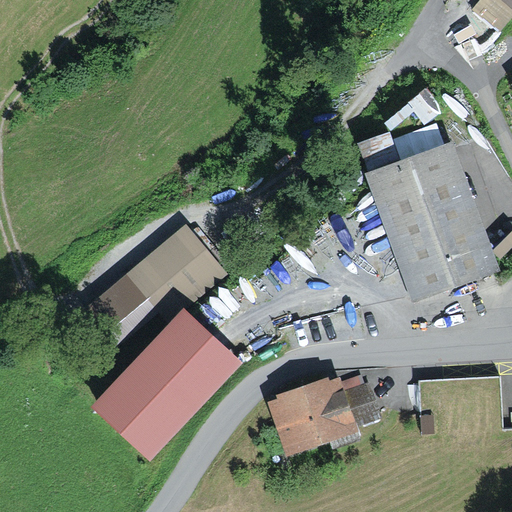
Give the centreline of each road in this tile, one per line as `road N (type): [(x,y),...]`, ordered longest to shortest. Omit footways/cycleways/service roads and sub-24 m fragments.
road 1 (track): [(100,0),(4,126),(9,216),(52,294),(82,305),(119,271)]
road 2 (unclassified): [(162,511),(252,389),(311,360),(511,340)]
